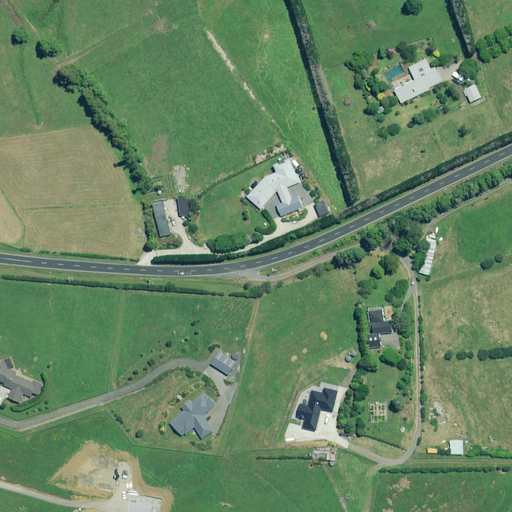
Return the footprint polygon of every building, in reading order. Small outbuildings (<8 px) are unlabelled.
[(434,67),(431,69),(425,59),(408,68),(415,80),(394,91),(401,104),(442,81),(434,67)] [(474,85),(464,90),(470,103),(480,97),(474,85)] [(264,178),(247,197),(261,208),(263,207),(275,193),(278,192),(282,203),(276,206),(281,217),(303,207),(298,196),(292,199),(287,188),(299,183),(289,160),(274,167),(276,173),(264,178)] [(189,217),(189,213),(191,213),(193,200),(179,199),(178,216),(189,217)] [(328,212),(323,200),(314,204),(319,216),(328,212)] [(160,237),(170,235),(162,202),(152,204),(160,237)] [(419,272),(428,275),(436,244),(427,241),(419,272)] [(367,335),(369,348),(381,346),(379,334),(393,332),(390,319),(384,320),(382,307),(368,309),(373,334),(367,335)] [(227,375),(236,362),(219,351),(211,364),(227,375)] [(19,403),(23,394),(30,397),(32,393),(36,395),(41,384),(32,380),(31,382),(16,375),(17,373),(7,368),(13,366),(10,357),(0,361),(0,381),(3,383),(4,385),(11,389),(7,398),(19,403)] [(303,427),(315,430),(323,394),(312,391),(303,427)] [(192,403),(189,401),(182,407),(185,410),(170,423),(181,435),(183,433),(185,435),(193,428),(203,439),(213,430),(205,421),(206,420),(203,416),(215,405),(209,398),(207,399),(202,394),(192,403)] [(463,455),(463,441),(450,441),(450,454),(463,455)]
